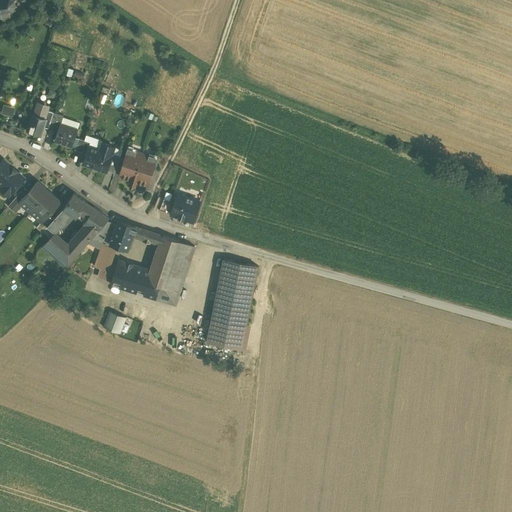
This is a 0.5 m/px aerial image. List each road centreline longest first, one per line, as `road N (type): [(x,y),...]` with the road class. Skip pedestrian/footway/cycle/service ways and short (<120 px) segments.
road 1 (residential): [(0,138),(140,217),(269,256)]
road 2 (unclassified): [(269,256),(511,324)]
road 3 (track): [(140,217),(211,76),(237,0)]
road 4 (track): [(239,511),(256,362)]
